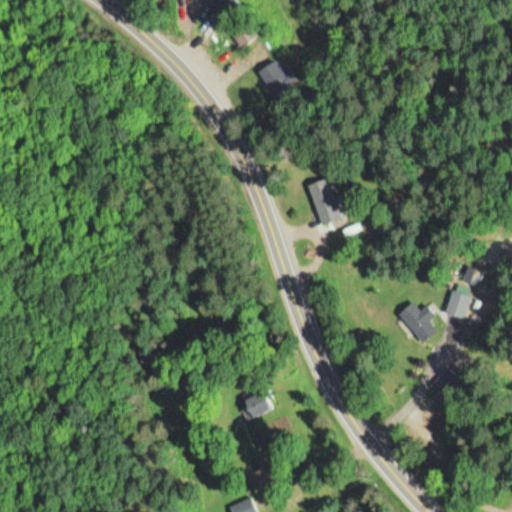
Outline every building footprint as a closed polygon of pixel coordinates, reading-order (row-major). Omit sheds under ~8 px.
[(218,0),(211,7),(225,22),(243,5),(237,0),(218,0)] [(236,39),(247,44),(250,36),(240,31),(236,39)] [(261,71),(280,100),(297,89),(279,60),(261,71)] [(345,219),(331,178),(311,184),(325,226),(345,219)] [(464,319),(478,292),(460,283),(446,310),(464,319)] [(400,314),(425,343),(440,331),(431,321),(438,315),(429,304),(422,311),(415,302),(400,314)] [(432,386),(447,400),(464,381),(449,367),(432,386)] [(243,390),(250,416),(272,410),(265,384),(243,390)] [(230,507),(232,511),(258,511),(252,497),(230,507)]
